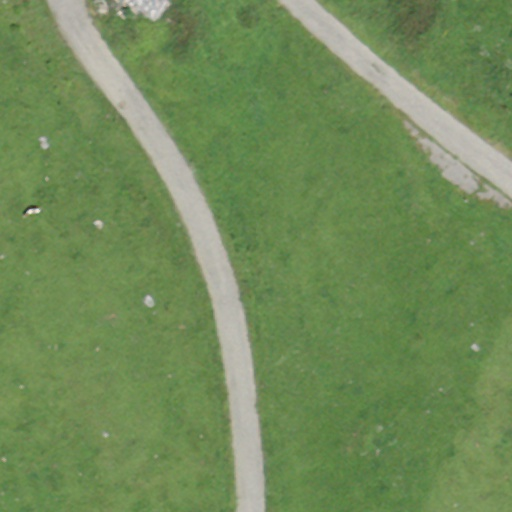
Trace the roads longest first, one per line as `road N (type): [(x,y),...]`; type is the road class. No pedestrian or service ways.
road 1 (track): [(258,511),(226,258),(181,167),(73,0)]
road 2 (track): [(307,0),(511,181)]
